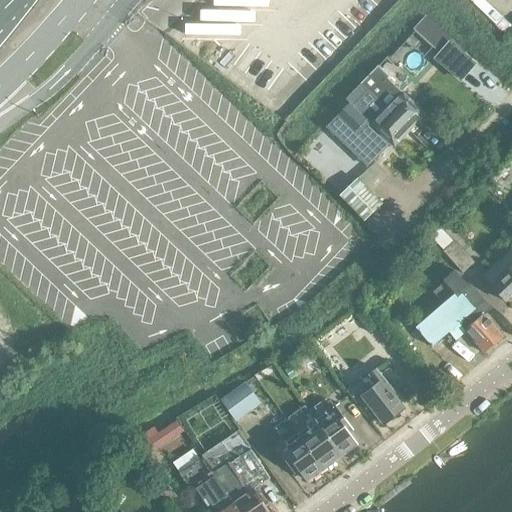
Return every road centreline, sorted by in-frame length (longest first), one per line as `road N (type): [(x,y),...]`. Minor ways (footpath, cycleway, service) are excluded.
road 1 (unclassified): [(326,511),(511,366)]
road 2 (unclassified): [(0,125),(73,69),(129,0)]
